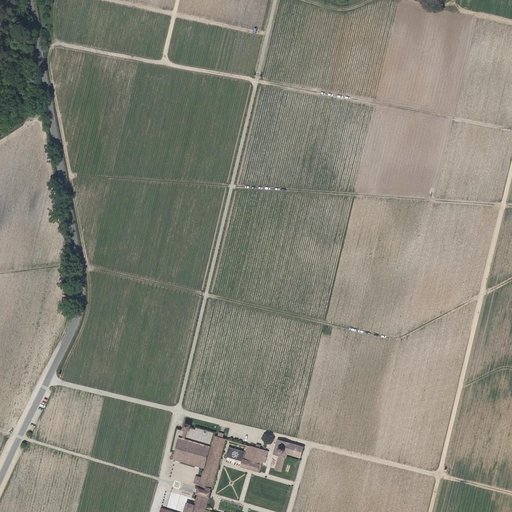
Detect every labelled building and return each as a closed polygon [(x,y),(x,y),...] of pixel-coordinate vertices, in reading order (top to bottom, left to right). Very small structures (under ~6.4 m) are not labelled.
[(202,468),(212,436),(187,429),(188,425),(182,423),(181,428),(180,427),(171,459),(202,468)] [(212,436),(202,468),(202,469),(202,470),(196,489),(195,489),(193,494),(195,495),(192,505),(187,504),(184,511),(215,511),(203,508),(223,438),(212,435),(212,436)] [(302,446),(277,439),(273,452),(279,454),(284,455),(285,456),(286,451),(299,455),(302,446)] [(243,449),(228,445),(225,454),(242,459),(240,464),(258,470),(260,463),(258,463),(262,450),(244,445),(243,449)] [(284,455),(279,454),(275,468),(280,469),(284,455)]
